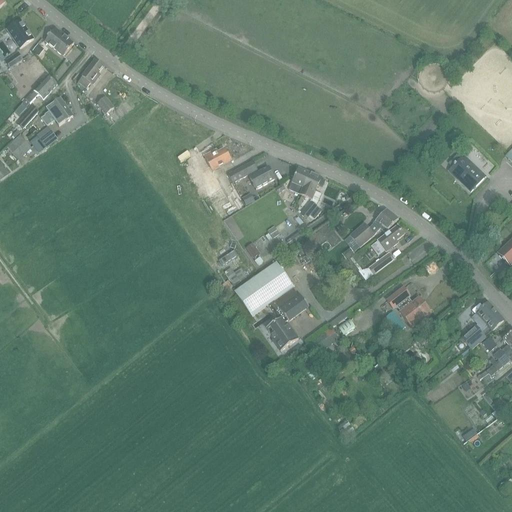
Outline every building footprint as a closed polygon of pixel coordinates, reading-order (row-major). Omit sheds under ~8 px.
[(20,50),(34,41),(21,22),(7,31),(20,50)] [(74,45),(56,30),(45,43),(63,58),(74,45)] [(9,38),(3,42),(10,51),(16,48),(9,38)] [(11,53),(4,44),(0,47),(0,53),(4,59),(11,53)] [(23,60),(18,54),(5,63),(10,70),(23,60)] [(91,85),(93,86),(101,76),(99,75),(104,68),(95,61),(82,78),(78,84),(87,90),(91,85)] [(48,77),(26,101),(30,105),(38,96),(44,101),(58,86),(48,77)] [(98,105),(107,115),(114,110),(105,99),(98,105)] [(55,122),(59,128),(73,118),(61,100),(47,110),(49,114),(42,120),(47,127),(55,122)] [(18,112),(23,116),(28,110),(23,106),(18,112)] [(34,108),(18,126),(23,131),(39,113),(34,108)] [(122,112),(114,116),(117,122),(125,118),(122,112)] [(8,125),(1,134),(6,138),(13,129),(8,125)] [(38,137),(43,143),(53,135),(48,129),(38,137)] [(18,161),(31,149),(20,137),(7,149),(18,161)] [(199,160),(199,159),(196,155),(191,157),(194,162),(191,163),(209,197),(222,189),(213,172),(231,162),(225,150),(218,154),(216,151),(199,160)] [(453,168),(450,171),(460,180),(459,182),(471,193),(484,179),(474,169),(475,168),(464,157),(461,159),(458,156),(449,165),(453,168)] [(257,172),(253,163),(228,176),(233,185),(249,176),(256,191),(275,181),(273,177),(274,176),(272,172),(271,172),(269,168),(256,175),(255,173),(257,172)] [(290,190),(300,194),(310,174),(299,169),(290,190)] [(310,174),(300,194),(312,200),(318,187),(323,189),(326,182),(321,180),(310,174)] [(246,200),(239,201),(241,209),(247,207),(246,200)] [(311,202),(301,215),(307,220),(310,223),(315,220),(322,211),(311,202)] [(373,224),(374,225),(369,230),(365,225),(349,236),(359,248),(374,236),(380,230),(385,234),(399,221),(386,211),(373,224)] [(228,220),(218,227),(223,234),(233,228),(228,220)] [(397,228),(390,234),(379,242),(387,253),(398,244),(396,242),(404,236),(397,228)] [(286,242),(290,247),(303,238),(299,233),(286,242)] [(261,240),(254,244),(261,256),(268,252),(261,240)] [(511,240),(497,255),(510,268),(511,265),(511,240)] [(246,249),(254,259),(260,255),(253,245),(246,249)] [(370,270),(374,275),(388,265),(384,259),(370,270)] [(251,267),(254,272),(262,267),(259,262),(251,267)] [(239,264),(232,269),(237,277),(244,272),(239,264)] [(235,293),(252,318),(293,289),(276,265),(235,293)] [(420,304),(418,301),(413,305),(408,298),(410,297),(404,289),(387,302),(393,310),(396,308),(401,314),(412,329),(431,314),(429,312),(430,309),(427,306),(424,306),(422,303),(420,304)] [(266,330),(274,340),(282,351),(280,352),(280,353),(299,340),(288,325),(286,326),(285,324),(288,322),(289,323),(309,308),(300,295),(300,296),(279,310),(285,318),(282,320),(281,319),(266,330)] [(477,315),(472,319),(478,326),(476,328),(480,333),(488,327),(492,332),(504,322),(488,304),(477,314),(477,315)] [(356,328),(351,320),(338,328),(344,337),(356,328)] [(476,327),(462,340),(472,351),(485,339),(476,327)] [(308,348),(316,357),(340,340),(333,330),(308,348)] [(494,357),(499,361),(511,349),(511,332),(503,340),(509,346),(502,352),(501,351),(494,357)] [(498,347),(490,338),(483,345),(490,353),(498,347)] [(511,349),(499,361),(504,367),(510,362),(511,364),(511,363),(511,349)] [(317,360),(305,366),(313,380),(325,374),(317,360)] [(486,372),(478,378),(480,381),(489,375),(491,378),(500,371),(495,365),(493,366),(486,372)] [(330,387),(334,381),(326,377),(323,382),(330,387)] [(491,407),(495,412),(497,411),(499,413),(503,410),(501,408),(504,405),(500,400),(491,407)]
